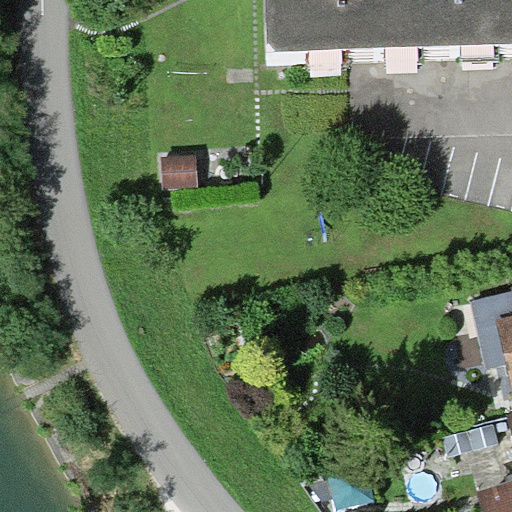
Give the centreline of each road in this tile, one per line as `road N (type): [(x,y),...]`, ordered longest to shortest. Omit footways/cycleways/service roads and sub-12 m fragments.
road 1 (residential): [(207,511),(117,384),(47,182),(46,0)]
road 2 (residential): [(387,122),(511,118)]
